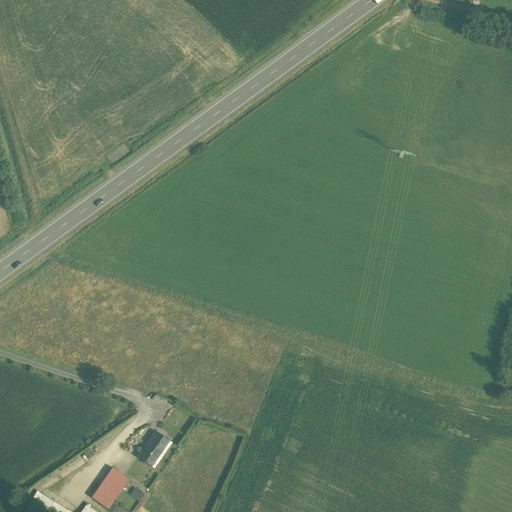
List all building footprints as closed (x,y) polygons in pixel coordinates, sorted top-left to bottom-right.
[(155,432),(137,458),(154,469),(172,443),(155,432)] [(114,443),(104,458),(114,465),(125,451),(114,443)] [(137,470),(129,464),(123,472),(132,477),(137,470)] [(113,469),(92,499),(108,510),(129,480),(113,469)] [(138,501),(131,511),(125,511),(124,511),(123,511),(137,511),(147,497),(133,488),(128,495),(138,501)] [(44,511),(68,511),(34,492),(28,502),(44,511)]
